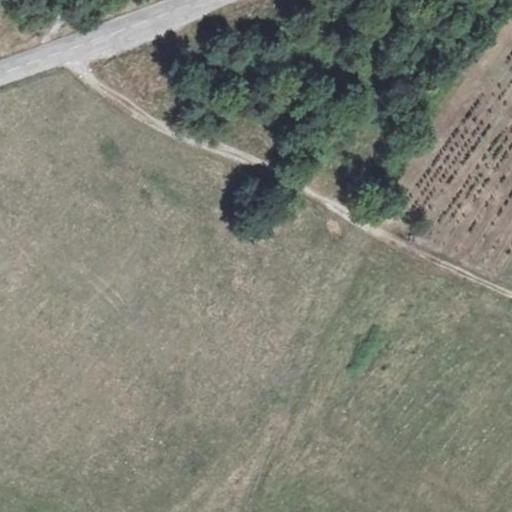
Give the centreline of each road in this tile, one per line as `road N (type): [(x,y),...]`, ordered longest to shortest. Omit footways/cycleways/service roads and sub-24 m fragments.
road 1 (track): [(511,292),(418,254),(288,178),(135,113),(63,51)]
road 2 (track): [(373,227),(511,29)]
road 3 (tertiary): [(0,74),(207,0)]
